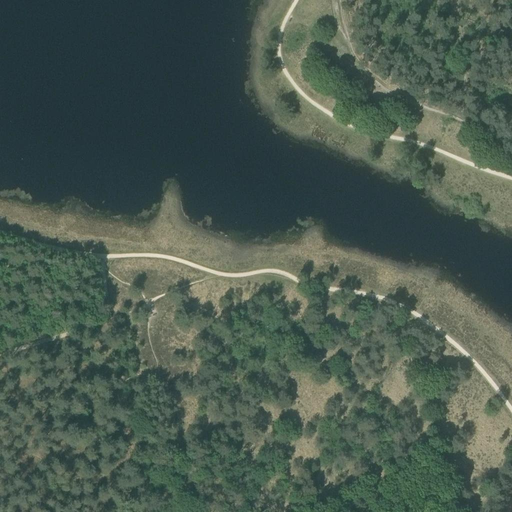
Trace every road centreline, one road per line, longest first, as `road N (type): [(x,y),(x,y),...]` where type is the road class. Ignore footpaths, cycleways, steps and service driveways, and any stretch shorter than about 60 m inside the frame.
road 1 (track): [(511,409),(480,370),(383,298),(272,270),(217,274)]
road 2 (track): [(296,0),(280,41),(285,74),(324,113),(362,133),(511,180)]
road 3 (track): [(217,274),(106,322),(0,353)]
road 4 (track): [(0,229),(217,274)]
